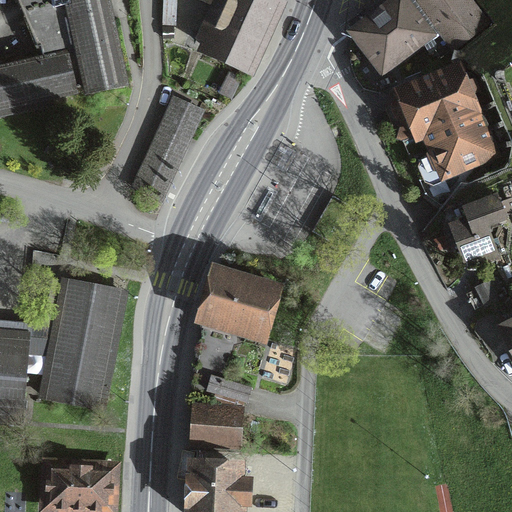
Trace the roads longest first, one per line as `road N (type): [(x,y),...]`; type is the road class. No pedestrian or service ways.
road 1 (primary): [(305,26),(174,283),(147,511)]
road 2 (residential): [(511,398),(449,324),(357,115),(305,26)]
road 3 (unknown): [(190,243),(284,214),(310,173),(311,122),(279,83)]
